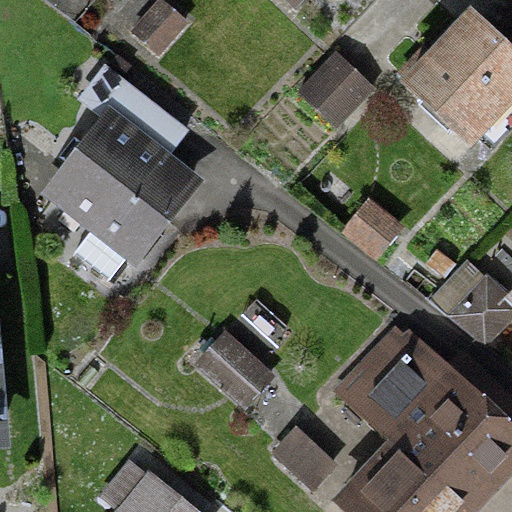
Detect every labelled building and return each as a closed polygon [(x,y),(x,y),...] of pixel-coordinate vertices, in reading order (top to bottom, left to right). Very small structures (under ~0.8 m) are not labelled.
[(299,0),(315,15),(328,0),(299,0)] [(511,18),(493,38),(463,9),(397,77),(466,143),(511,95),(511,18)] [(334,53),(297,90),(320,113),(357,75),(334,53)] [(73,203),(164,272),(225,192),(135,123),(73,203)] [(366,205),(345,231),(374,255),(396,230),(366,205)] [(482,284),(454,313),(483,339),(510,309),(482,284)] [(342,511),(467,511),(511,467),(511,399),(415,305),(335,385),(396,445),(337,506),(342,511)] [(249,359),(229,381),(250,400),(270,377),(249,359)] [(288,427),(265,455),(313,493),(335,464),(288,427)] [(207,511),(151,466),(113,511),(207,511)]
